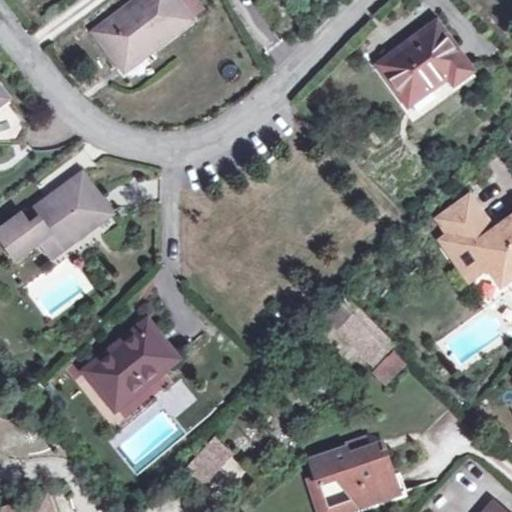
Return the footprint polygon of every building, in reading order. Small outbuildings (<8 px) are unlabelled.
[(150,46),(154,51),(193,22),(176,0),(140,0),(97,33),(122,67),(150,46)] [(195,0),(176,0),(193,22),(205,12),(195,0)] [(450,76),(455,84),(472,72),(438,26),(382,66),(410,105),(450,76)] [(125,72),(154,51),(150,46),(122,67),(125,72)] [(0,106),(10,99),(0,86),(0,106)] [(113,213),(83,174),(25,217),(38,235),(42,241),(54,257),(113,213)] [(469,202),(445,220),(465,246),(451,258),(469,282),(486,268),(502,287),(511,278),(511,217),(492,233),(469,202)] [(38,235),(25,217),(23,214),(0,231),(0,233),(14,253),(38,235)] [(465,246),(445,220),(438,225),(449,240),(441,245),(451,258),(465,246)] [(38,235),(14,253),(18,258),(42,241),(38,235)] [(393,346),(340,293),(323,311),(376,365),(393,346)] [(179,360),(149,322),(87,371),(117,409),(179,360)] [(388,382),(403,367),(391,356),(377,371),(388,382)] [(200,484),(230,451),(215,437),(185,469),(200,484)] [(382,443),(375,445),(379,456),(386,453),(382,443)] [(379,456),(375,445),(348,454),(346,450),(312,461),(320,485),(338,479),(361,507),(386,499),(380,482),(394,477),(386,453),(379,456)] [(400,494),(394,477),(380,482),(386,499),(400,494)] [(338,479),(320,485),(311,488),(319,511),(347,511),(361,507),(338,479)] [(53,511),(48,496),(0,510),(0,511),(53,511)] [(505,511),(495,503),(487,511),(505,511)]
